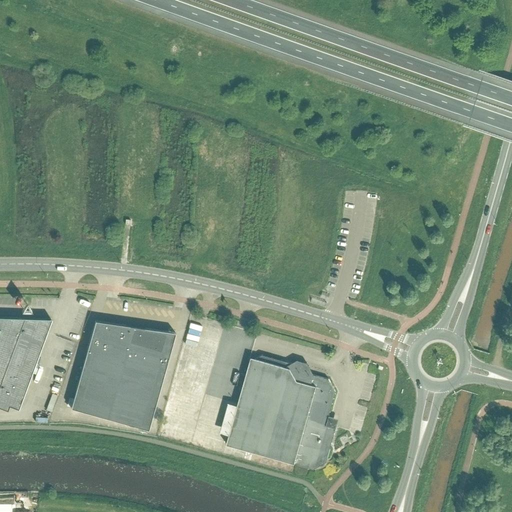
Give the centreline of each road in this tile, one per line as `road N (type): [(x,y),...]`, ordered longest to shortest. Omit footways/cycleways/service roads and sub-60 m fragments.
road 1 (motorway): [(155,0),(511,124)]
road 2 (primary): [(0,264),(173,278),(355,328)]
road 3 (motorway): [(511,98),(230,0)]
road 4 (primary): [(473,269),(511,134)]
